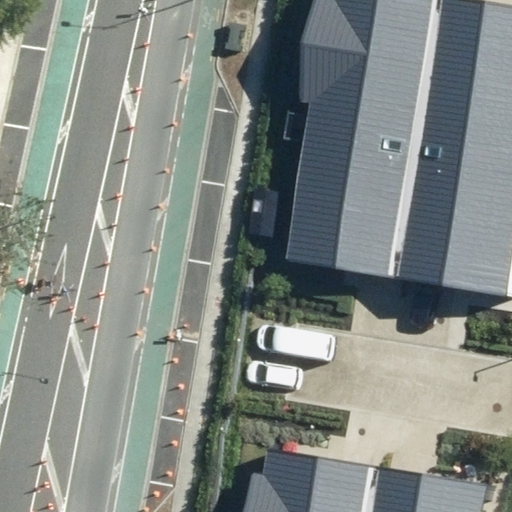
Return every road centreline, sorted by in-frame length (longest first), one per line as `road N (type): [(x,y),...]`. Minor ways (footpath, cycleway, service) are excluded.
road 1 (tertiary): [(150,0),(48,511)]
road 2 (residential): [(319,367),(511,401)]
